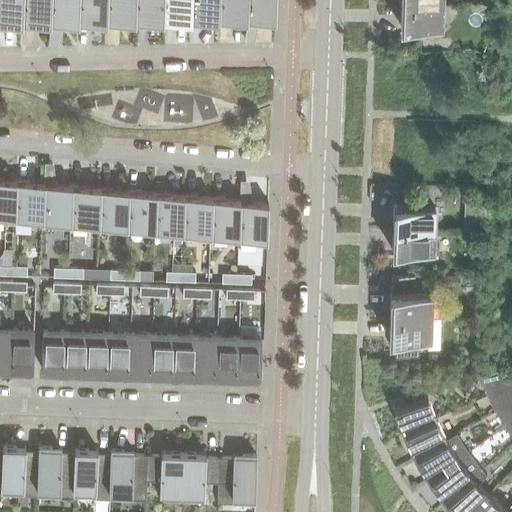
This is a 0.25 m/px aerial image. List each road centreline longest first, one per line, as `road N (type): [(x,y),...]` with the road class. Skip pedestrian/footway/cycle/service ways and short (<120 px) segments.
road 1 (residential): [(0,61),(328,56)]
road 2 (residential): [(324,174),(0,147)]
road 3 (residential): [(314,415),(0,406)]
road 4 (secondary): [(314,415),(324,174)]
